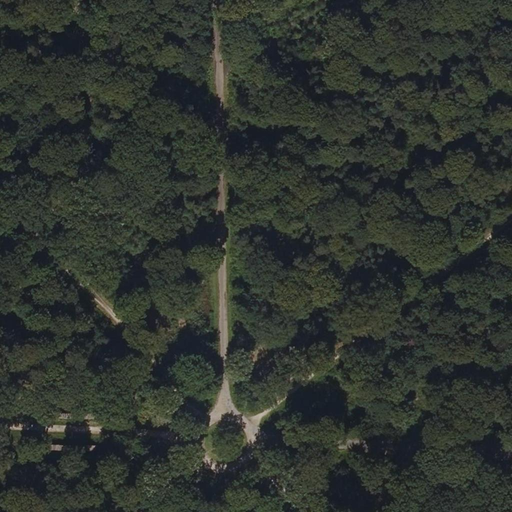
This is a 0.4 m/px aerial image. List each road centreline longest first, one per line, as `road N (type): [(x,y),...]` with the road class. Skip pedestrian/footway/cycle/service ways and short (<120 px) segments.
road 1 (unclassified): [(216,0),(223,418)]
road 2 (track): [(511,224),(247,433)]
road 3 (track): [(0,199),(215,420)]
road 4 (unclassified): [(248,445),(511,457)]
road 5 (track): [(0,427),(202,437)]
